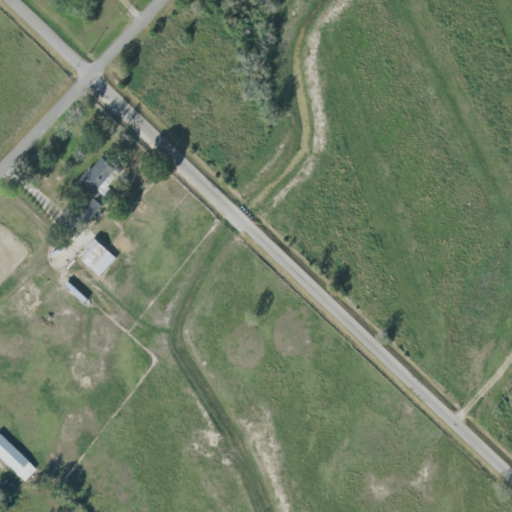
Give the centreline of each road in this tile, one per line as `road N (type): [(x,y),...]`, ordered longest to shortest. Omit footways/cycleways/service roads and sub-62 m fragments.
road 1 (tertiary): [(511,476),(11,0)]
road 2 (residential): [(0,171),(161,0)]
